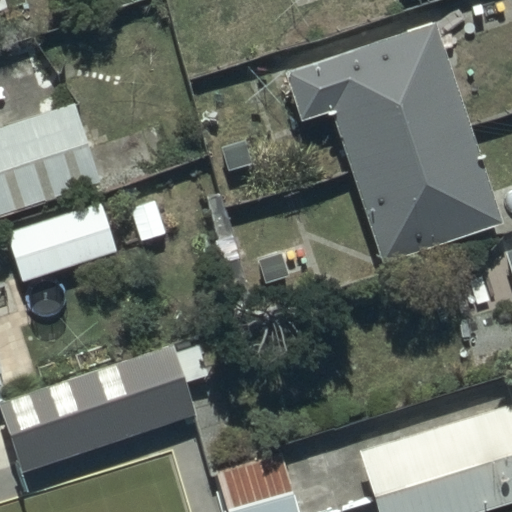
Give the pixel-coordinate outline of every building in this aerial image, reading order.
[(433,14),(278,63),(292,108),(323,98),(371,253),(495,214),(433,14)] [(66,100),(0,123),(0,215),(95,181),(66,100)] [(98,199),(1,230),(15,276),(113,244),(98,199)] [(511,241),(501,245),(511,277),(511,241)] [(0,435),(5,434),(16,464),(191,404),(169,337),(0,392),(0,435)] [(511,400),(350,451),(368,511),(470,511),(511,499),(511,400)] [(293,511),(275,450),(213,469),(224,511),(293,511)]
